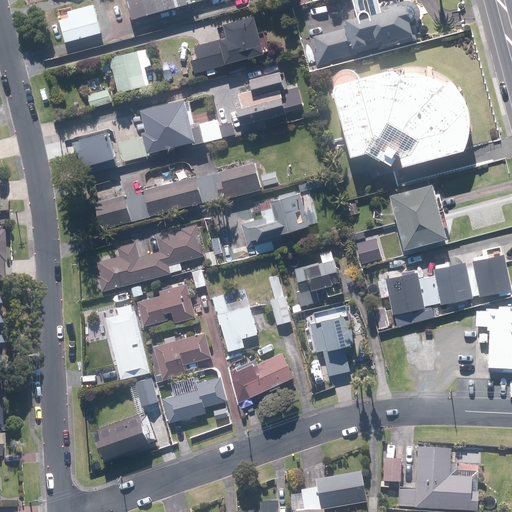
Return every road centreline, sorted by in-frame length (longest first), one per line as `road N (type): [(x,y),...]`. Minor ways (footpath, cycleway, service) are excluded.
road 1 (residential): [(0,22),(37,167),(61,511)]
road 2 (residential): [(84,511),(252,450),(375,416),(511,413)]
